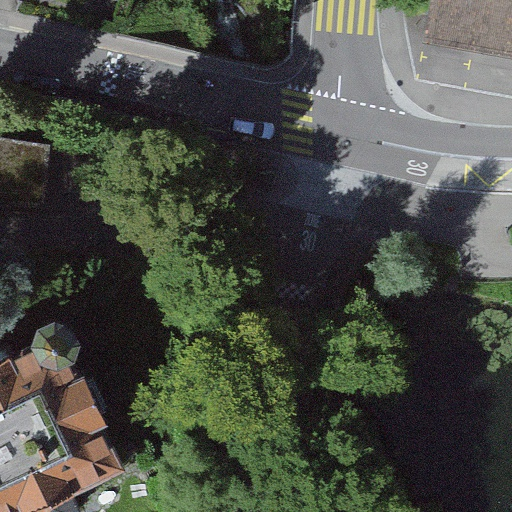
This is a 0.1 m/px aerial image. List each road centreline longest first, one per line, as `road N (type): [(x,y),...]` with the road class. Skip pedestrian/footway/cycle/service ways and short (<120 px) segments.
road 1 (tertiary): [(351,141),(0,59)]
road 2 (residential): [(0,244),(323,226)]
road 3 (residential): [(262,511),(286,341),(323,226)]
road 4 (tertiary): [(511,166),(351,141)]
road 5 (residential): [(345,0),(351,141)]
